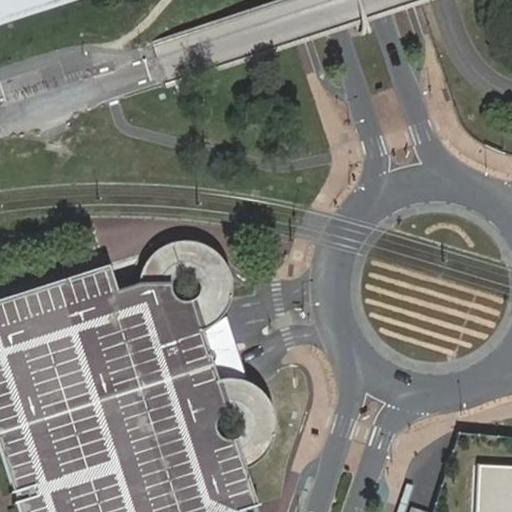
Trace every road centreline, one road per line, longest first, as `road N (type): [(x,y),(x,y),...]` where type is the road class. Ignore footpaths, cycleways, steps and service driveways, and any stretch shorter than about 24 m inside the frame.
road 1 (secondary): [(328,0),(375,147),(360,214)]
road 2 (secondary): [(457,185),(423,131),(381,0)]
road 3 (tertiary): [(347,347),(350,405),(316,511)]
road 4 (tertiary): [(358,511),(392,423),(432,394)]
road 5 (secondary): [(360,214),(340,241),(329,287),(347,347)]
